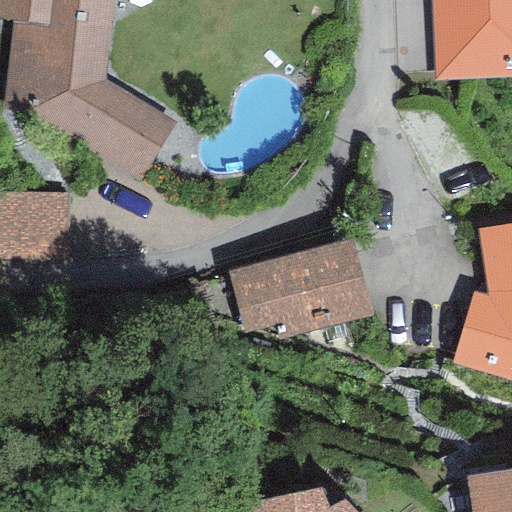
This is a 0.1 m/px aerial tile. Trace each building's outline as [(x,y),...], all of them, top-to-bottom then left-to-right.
[(106,80),(114,0),(0,0),(0,18),(13,21),(5,109),(30,113),(140,182),(173,122),(106,80)] [(511,0),(430,0),(435,81),(511,77),(511,0)] [(0,265),(70,266),(71,195),(0,194),(0,265)] [(511,224),(478,229),(485,295),(472,294),(451,363),(511,381),(511,224)] [(351,242),(228,273),(244,336),(274,328),(277,342),(370,318),(351,242)] [(511,511),(511,470),(465,477),(470,511),(511,511)] [(320,489),(232,508),(232,511),(356,511),(344,500),(330,506),(320,489)]
